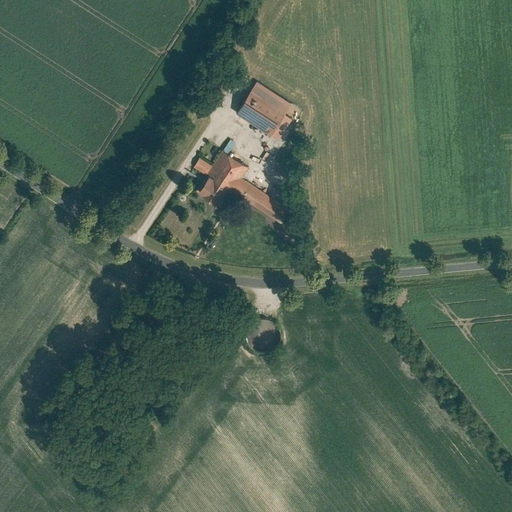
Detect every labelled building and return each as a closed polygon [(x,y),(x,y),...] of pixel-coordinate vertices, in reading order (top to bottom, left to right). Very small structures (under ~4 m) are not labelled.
[(239,71),(228,64),(220,78),(230,85),(239,71)] [(302,104),(261,79),(241,110),(282,135),(302,104)] [(213,84),(201,103),(213,111),(226,92),(213,84)] [(250,163),(226,148),(217,163),(211,172),(201,189),(225,204),(250,163)] [(203,155),(198,164),(211,172),(217,163),(203,155)] [(293,206),(249,179),(239,195),(283,222),(293,206)]
